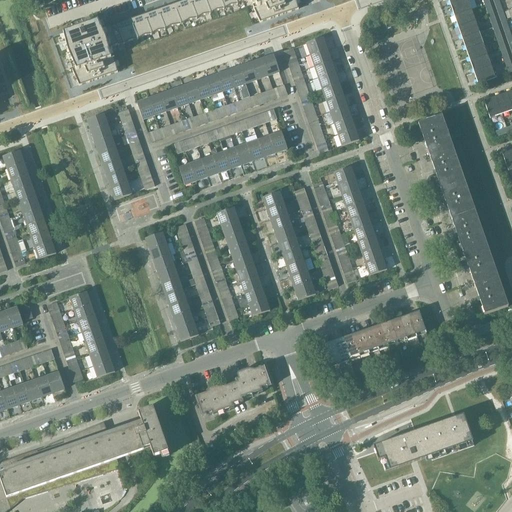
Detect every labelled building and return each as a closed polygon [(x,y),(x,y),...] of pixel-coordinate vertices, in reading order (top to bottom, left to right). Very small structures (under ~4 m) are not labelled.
[(102,21),(60,35),(68,54),(73,73),(79,86),(118,72),(115,58),(111,49),(117,46),(125,45),(131,41),(138,40),(144,36),(152,35),(158,32),(165,30),(172,27),(181,25),(190,21),(197,19),(203,16),(211,15),(217,11),(224,10),(231,6),(238,5),(244,2),(244,1),(251,0),(254,10),(260,23),(299,9),(296,0),(187,0),(104,29),(102,21)] [(454,16),(472,10),(468,0),(464,0),(450,5),(453,13),(451,13),(453,17),(454,16)] [(458,28),(476,22),(472,10),(454,16),(457,24),(455,24),(457,28),(458,28)] [(384,22),(387,29),(398,25),(395,18),(384,22)] [(462,39),(480,33),(476,22),(458,28),(461,35),(459,36),(461,39),(462,39)] [(466,50),(484,44),(480,33),(462,39),(465,47),(463,47),(465,51),(466,50)] [(306,44),(310,56),(328,50),(323,38),(306,44)] [(470,62),(487,56),(484,44),(466,50),(469,58),(467,58),(469,62),(470,62)] [(310,56),(314,68),(332,61),(328,50),(310,56)] [(284,52),(286,59),(289,61),(292,55),(285,52),(284,52)] [(289,61),(296,64),(298,64),(296,57),(292,55),(289,61)] [(280,73),(274,56),(262,60),(268,77),(280,73)] [(474,73),(491,67),(487,56),(470,62),(473,69),(471,70),(472,73),(474,73)] [(257,81),(268,77),(262,60),(250,64),(257,81)] [(335,73),(332,61),(314,68),(318,79),(335,73)] [(245,85),(257,81),(250,64),(239,68),(245,85)] [(491,67),(474,73),(477,80),(475,81),(476,85),(478,84),(478,85),(496,79),(491,67)] [(250,99),(245,85),(239,68),(228,72),(234,89),(239,87),(240,90),(239,91),(242,101),(247,100),(250,99)] [(223,93),(234,89),(228,72),(216,76),(223,93)] [(339,84),(335,73),(318,79),(322,90),(339,84)] [(300,78),(293,74),(291,75),(294,81),(297,83),(300,78)] [(211,97),(223,93),(216,76),(205,80),(211,97)] [(297,83),(304,87),(306,86),(304,80),(300,78),(297,83)] [(200,101),(211,97),(205,80),(194,84),(200,101)] [(189,105),(200,101),(194,84),(183,88),(189,105)] [(343,95),(339,84),(322,90),(326,102),(343,95)] [(177,109),(189,105),(183,88),(171,92),(177,109)] [(166,113),(177,109),(171,92),(160,96),(166,113)] [(502,115),(511,111),(511,107),(507,94),(500,96),(499,95),(495,96),(496,98),(502,115)] [(347,107),(343,95),(326,102),(330,113),(347,107)] [(155,117),(166,113),(160,96),(149,100),(155,117)] [(308,101),(301,97),(299,98),(301,104),(305,106),(308,101)] [(490,119),(502,115),(496,98),(488,100),(488,99),(484,100),(484,101),(490,119)] [(143,121),(155,117),(149,100),(137,104),(143,121)] [(305,106),(312,110),(314,109),(312,103),(308,101),(305,106)] [(351,118),(347,107),(330,113),(334,124),(351,118)] [(267,113),(265,116),(270,119),(274,112),(273,110),(267,113)] [(129,120),(131,119),(128,111),(119,114),(129,120)] [(91,133),(109,127),(104,115),(87,121),(90,130),(91,133)] [(262,125),(269,123),(270,119),(265,116),(262,123),(262,125)] [(453,149),(447,133),(442,117),(430,121),(418,125),(429,157),(453,149)] [(248,127),(251,120),(251,118),(244,121),(243,124),(248,127)] [(355,129),(351,118),(334,124),(338,135),(355,129)] [(316,123),(309,120),(307,120),(309,127),(313,129),(316,123)] [(313,129),(320,132),(322,132),(319,125),(316,123),(313,129)] [(243,124),(239,131),(239,133),(246,131),(248,127),(243,124)] [(225,135),(229,128),(228,126),(222,129),(220,132),(225,135)] [(95,144),(112,138),(109,127),(91,133),(94,141),(95,144)] [(355,129),(338,135),(342,147),(359,141),(355,129)] [(133,133),(126,130),(125,130),(127,137),(130,139),(133,133)] [(220,132),(216,139),(217,141),(223,139),(225,135),(220,132)] [(130,139),(137,142),(139,142),(137,135),(133,133),(130,139)] [(288,150),(281,133),(270,137),(276,154),(283,152),(284,152),(286,151),(288,150)] [(203,143),(206,136),(206,134),(199,137),(197,140),(203,143)] [(270,137),(258,141),(264,158),(273,155),(273,156),(276,155),(276,154),(270,137)] [(98,156),(99,155),(116,149),(112,138),(95,144),(98,153),(97,153),(98,156)] [(197,140),(194,147),(194,149),(201,147),(203,143),(197,140)] [(265,159),(264,158),(258,141),(247,145),(253,162),(262,159),(262,160),(265,159)] [(174,145),(178,155),(183,144),(183,142),(174,145)] [(326,148),(317,142),(315,143),(318,151),(326,148)] [(253,163),(253,162),(247,145),(236,149),(242,166),(250,163),(251,164),(253,163)] [(102,167),(103,167),(120,161),(116,149),(99,155),(102,164),(101,164),(102,167)] [(242,167),(242,166),(236,149),(224,153),(230,170),(239,167),(239,168),(242,167)] [(464,180),(458,164),(453,149),(429,157),(440,188),(464,180)] [(511,151),(507,153),(506,151),(502,153),(503,154),(502,154),(508,172),(511,170),(511,151)] [(20,152),(3,158),(7,169),(25,163),(22,156),(21,153),(20,152)] [(141,156),(134,153),(132,153),(135,160),(138,161),(141,156)] [(231,171),(230,170),(224,153),(213,157),(219,174),(228,171),(228,172),(231,171)] [(138,161),(145,165),(147,164),(145,158),(141,156),(138,161)] [(219,175),(219,174),(213,157),(202,161),(208,178),(216,175),(217,176),(219,175)] [(106,178),(107,178),(124,172),(120,161),(103,167),(106,175),(105,176),(106,178)] [(208,179),(208,178),(202,161),(190,165),(196,182),(205,179),(205,180),(208,179)] [(7,169),(11,181),(29,175),(26,166),(25,163),(7,169)] [(197,183),(196,182),(190,165),(179,169),(185,186),(194,183),(194,184),(197,183)] [(334,174),(338,186),(355,180),(351,168),(334,174)] [(110,190),(111,189),(128,183),(124,172),(107,178),(110,187),(109,187),(110,190)] [(11,181),(15,192),(32,186),(29,177),(30,177),(29,175),(11,181)] [(149,179),(142,175),(140,176),(142,182),(146,184),(149,179)] [(320,177),(314,180),(316,185),(322,183),(320,177)] [(149,179),(146,184),(153,188),(155,187),(153,181),(149,179)] [(338,186),(342,197),(359,191),(355,180),(338,186)] [(475,212),(469,196),(464,180),(440,188),(451,220),(475,212)] [(128,183),(111,189),(113,197),(114,200),(115,201),(132,195),(128,183)] [(316,185),(313,186),(315,194),(317,193),(322,183),(316,185)] [(15,192),(19,203),(36,197),(33,189),(34,189),(33,186),(32,186),(15,192)] [(342,197),(346,208),(363,202),(359,191),(342,197)] [(263,199),(267,210),(284,204),(280,193),(263,199)] [(19,203),(23,215),(40,209),(37,200),(38,200),(37,197),(36,197),(19,203)] [(367,214),(363,202),(346,208),(350,220),(367,214)] [(267,210),(271,222),(288,216),(284,204),(267,210)] [(309,211),(302,208),(300,208),(302,215),(306,216),(309,211)] [(23,215),(27,226),(44,220),(41,211),(42,211),(41,209),(40,209),(23,215)] [(234,209),(217,215),(221,226),(238,220),(234,209)] [(306,216),(313,220),(315,219),(313,213),(309,211),(306,216)] [(486,244),(480,228),(475,212),(451,220),(462,252),(486,244)] [(350,220),(354,231),(371,225),(367,214),(350,220)] [(271,222),(275,233),(292,227),(288,216),(271,222)] [(27,226),(31,237),(48,231),(45,223),(46,223),(45,220),(44,220),(27,226)] [(221,226),(225,238),(242,232),(238,220),(221,226)] [(194,223),(196,229),(200,231),(203,226),(196,222),(194,223)] [(375,236),(371,225),(354,231),(358,242),(375,236)] [(200,231),(207,235),(209,234),(207,228),(203,226),(200,231)] [(275,233),(278,244),(296,238),(292,227),(275,233)] [(317,234),(310,230),(308,231),(310,237),(314,239),(317,234)] [(31,237),(35,249),(52,243),(49,234),(50,234),(49,231),(48,231),(31,237)] [(246,243),(242,232),(225,238),(229,249),(246,243)] [(149,252),(150,251),(167,245),(163,233),(146,240),(149,249),(148,249),(149,252)] [(314,239),(321,243),(323,242),(320,236),(317,234),(314,239)] [(358,242),(362,254),(379,248),(375,236),(358,242)] [(278,244),(282,256),(300,250),(296,238),(278,244)] [(52,243),(35,249),(39,261),(56,254),(53,245),(54,245),(53,243),(52,243)] [(250,254),(246,243),(229,249),(233,260),(250,254)] [(462,252),(468,268),(474,284),(497,276),(486,244),(462,252)] [(153,263),(154,263),(171,257),(167,245),(150,251),(153,260),(152,260),(153,263)] [(211,248),(204,245),(202,245),(204,252),(208,254),(211,248)] [(208,254),(215,257),(217,257),(214,250),(211,248),(208,254)] [(383,259),(379,248),(362,254),(366,265),(383,259)] [(282,256),(286,267),(304,261),(300,250),(282,256)] [(324,257),(317,253),(316,253),(318,260),(322,262),(324,257)] [(237,272),(254,266),(250,254),(233,260),(237,272)] [(157,274),(158,274),(175,268),(171,257),(154,263),(157,271),(156,271),(157,274)] [(322,262),(329,265),(330,265),(328,258),(324,257),(322,262)] [(383,259),(366,265),(370,277),(387,271),(383,259)] [(286,267),(290,278),(308,272),(304,261),(286,267)] [(241,283),(258,277),(254,266),(237,272),(241,283)] [(219,271),(212,267),(210,268),(212,274),(216,276),(219,271)] [(161,285),(162,285),(179,279),(175,268),(158,274),(161,283),(160,283),(161,285)] [(192,268),(182,272),(185,279),(195,275),(192,268)] [(216,276),(223,280),(225,279),(222,273),(219,271),(216,276)] [(312,284),(308,272),(290,278),(294,290),(312,284)] [(332,279),(325,276),(324,276),(326,283),(330,284),(332,279)] [(474,284),(479,300),(485,316),(508,307),(497,276),(474,284)] [(262,288),(258,277),(241,283),(245,294),(262,288)] [(165,297),(166,297),(183,291),(179,279),(162,285),(165,294),(164,294),(165,297)] [(332,279),(330,284),(337,288),(338,288),(336,281),(332,279)] [(294,290),(298,301),(316,295),(312,284),(294,290)] [(262,288),(245,294),(249,306),(266,300),(262,288)] [(226,293),(219,290),(218,290),(220,297),(224,299),(226,293)] [(169,308),(187,302),(183,291),(166,297),(169,305),(168,305),(169,308)] [(70,299),(74,311),(91,305),(87,293),(70,299)] [(224,299),(231,302),(232,302),(230,296),(226,293),(224,299)] [(249,306),(253,317),(270,311),(266,300),(249,306)] [(173,319),(191,313),(187,302),(169,308),(172,317),(173,319)] [(74,311),(78,322),(95,316),(91,305),(74,311)] [(47,307),(49,313),(53,315),(56,310),(49,306),(47,307)] [(26,321),(29,320),(33,319),(29,307),(22,310),(26,321)] [(6,312),(12,330),(23,325),(17,308),(8,311),(5,312),(6,312)] [(53,315),(60,319),(62,318),(59,312),(56,310),(53,315)] [(0,332),(0,334),(12,330),(6,312),(0,314),(0,332)] [(409,316),(417,338),(427,334),(419,312),(409,316)] [(177,331),(195,325),(191,313),(173,319),(176,328),(177,331)] [(229,322),(238,318),(227,313),(226,313),(229,322)] [(78,322),(82,333),(99,327),(95,316),(78,322)] [(220,325),(217,316),(216,316),(211,328),(220,325)] [(417,338),(409,316),(400,319),(407,341),(417,338)] [(407,341),(400,319),(390,322),(398,344),(407,341)] [(398,344),(390,322),(381,326),(388,348),(398,344)] [(182,342),(199,336),(195,325),(177,331),(180,338),(181,341),(182,342)] [(388,348),(381,326),(371,329),(379,351),(388,348)] [(82,333),(86,345),(103,339),(99,327),(82,333)] [(64,332),(57,329),(55,329),(57,336),(61,338),(64,332)] [(379,351),(371,329),(362,332),(369,354),(379,351)] [(61,338),(68,341),(70,341),(67,334),(64,332),(61,338)] [(369,354),(362,332),(352,336),(360,357),(369,354)] [(360,357),(352,336),(343,339),(350,361),(360,357)] [(86,345),(90,356),(107,350),(103,339),(86,345)] [(333,342),(341,364),(350,361),(343,339),(333,342)] [(28,349),(25,341),(24,340),(19,351),(19,352),(28,349)] [(331,368),(341,364),(333,342),(324,346),(331,368)] [(0,351),(5,354),(8,347),(8,346),(1,348),(0,350),(0,351)] [(90,356),(94,367),(111,361),(107,350),(90,356)] [(410,350),(404,352),(407,359),(413,357),(410,350)] [(71,355),(64,351),(63,352),(65,358),(69,360),(71,355)] [(69,360),(76,364),(77,363),(75,357),(71,355),(69,360)] [(111,361),(94,367),(98,379),(115,373),(111,361)] [(242,399),(252,396),(263,392),(262,390),(272,386),(265,366),(254,370),(255,373),(235,380),(236,383),(242,400),(242,399)] [(47,377),(53,395),(65,390),(59,373),(47,377)] [(83,380),(72,374),(71,375),(74,383),(83,380)] [(53,395),(47,377),(36,381),(42,399),(53,395)] [(42,399),(36,381),(24,385),(31,402),(42,399)] [(213,416),(224,412),(234,409),(233,406),(243,402),(242,399),(242,400),(236,383),(221,388),(220,386),(210,389),(211,392),(195,397),(202,417),(212,413),(213,416)] [(31,402),(24,385),(13,389),(19,406),(31,402)] [(19,406),(13,389),(2,393),(8,410),(19,406)] [(153,408),(148,409),(138,413),(142,423),(108,434),(104,423),(37,451),(0,463),(0,511),(7,511),(23,500),(120,470),(117,459),(150,447),(154,457),(169,452),(153,408)] [(457,421),(450,424),(437,429),(423,433),(412,437),(411,434),(401,437),(395,439),(377,445),(379,451),(379,452),(382,459),(381,459),(381,460),(385,473),(390,471),(411,464),(418,462),(421,460),(425,459),(431,457),(439,454),(445,452),(452,450),(458,447),(459,447),(466,445),(472,443),(473,442),(466,423),(463,415),(457,418),(456,418),(457,421)] [(458,477),(469,477),(468,465),(458,466),(458,477)]
